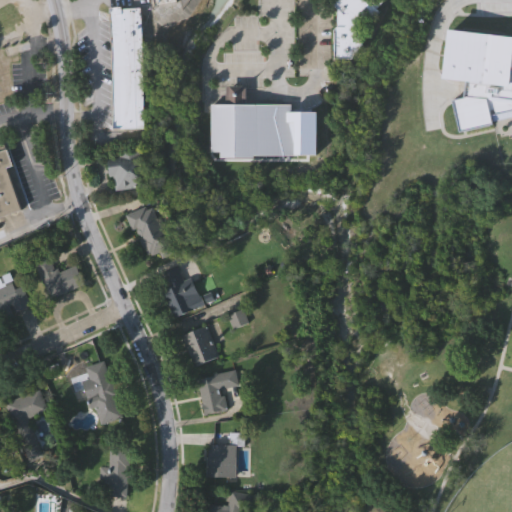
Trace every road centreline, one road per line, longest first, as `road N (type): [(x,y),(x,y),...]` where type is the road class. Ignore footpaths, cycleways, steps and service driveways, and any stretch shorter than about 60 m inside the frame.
road 1 (residential): [(159,511),(162,408),(75,190),(53,0)]
road 2 (residential): [(124,308),(0,362)]
